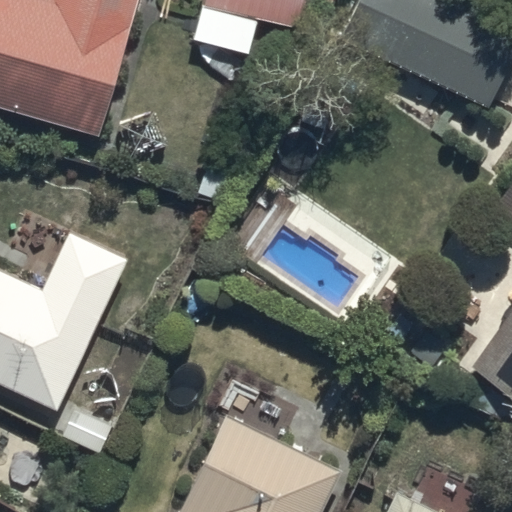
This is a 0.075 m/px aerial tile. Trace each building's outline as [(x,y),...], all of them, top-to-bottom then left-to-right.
[(0,0),(0,112),(98,142),(141,0),(0,0)] [(204,0),(202,11),(295,33),(302,0),(204,0)] [(511,34),(439,0),(360,0),(340,43),(486,113),(511,58),(511,34)] [(511,406),(511,190),(495,216),(511,227),(511,311),(468,376),(511,406)] [(0,392),(55,419),(126,267),(66,239),(39,298),(0,279),(0,392)] [(322,511),(338,480),(223,425),(181,511),(322,511)] [(421,511),(395,498),(388,511),(421,511)]
